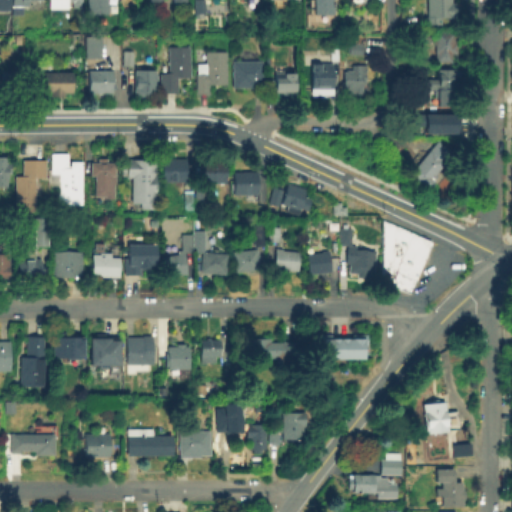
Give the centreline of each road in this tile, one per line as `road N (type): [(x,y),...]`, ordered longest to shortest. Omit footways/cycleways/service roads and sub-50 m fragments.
road 1 (tertiary): [(495,265),(387,373),(281,511)]
road 2 (residential): [(300,307),(0,307)]
road 3 (residential): [(299,488),(0,488)]
road 4 (tertiary): [(483,249),(224,127)]
road 5 (residential): [(491,0),(483,249)]
road 6 (tertiary): [(224,127),(0,123)]
road 7 (residential): [(384,111),(359,124),(224,127)]
road 8 (residential): [(415,342),(377,309),(300,307)]
road 9 (residential): [(485,385),(484,511)]
